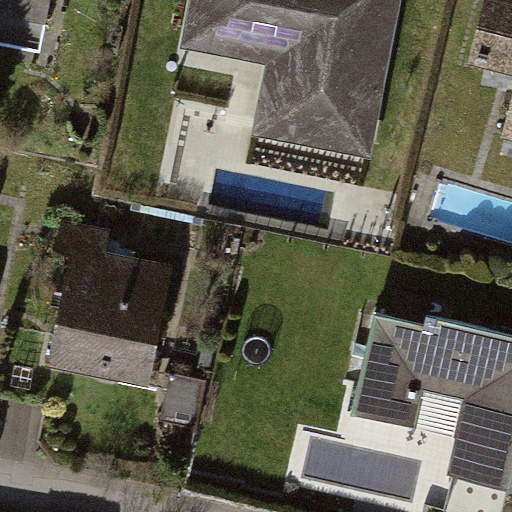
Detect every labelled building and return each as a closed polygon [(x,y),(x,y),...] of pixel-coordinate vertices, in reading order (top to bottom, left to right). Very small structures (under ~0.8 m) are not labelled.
[(0,0),(0,25),(46,34),(52,0),(0,0)] [(404,0),(196,0),(188,51),(265,64),(252,138),(378,159),(404,0)] [(511,14),(488,9),(474,67),(511,75),(511,98),(499,152),(511,154),(511,14)] [(179,255),(72,238),(51,374),(157,390),(179,255)] [(511,353),(380,318),(345,445),(511,489),(511,353)]
